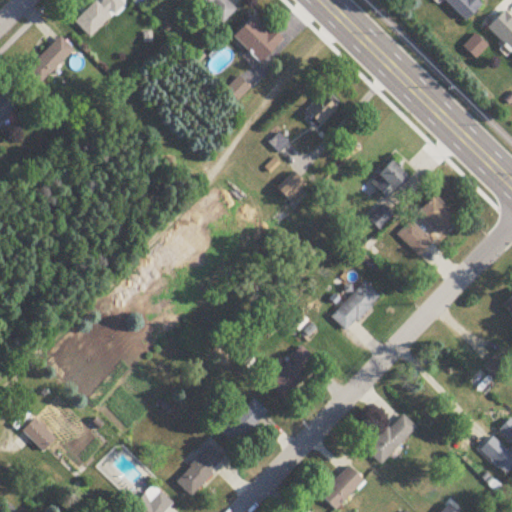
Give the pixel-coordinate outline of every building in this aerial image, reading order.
[(104,0),(99,6),(95,3),(75,23),(91,38),(127,2),(125,0),(104,0)] [(198,0),(223,25),(238,9),(228,0),(198,0)] [(443,0),(466,22),(481,7),(474,0),(443,0)] [(511,53),(511,19),(505,12),(488,29),(511,53)] [(233,38),(260,65),(281,43),(255,17),(233,38)] [(74,52),(60,38),(26,71),(40,85),(74,52)] [(238,101),(249,90),(239,79),(228,90),(238,101)] [(0,124),(23,101),(9,88),(0,96),(0,124)] [(321,129),(337,111),(321,96),(305,113),(321,129)] [(386,201),(407,180),(391,164),(370,185),(386,201)] [(305,187),(295,177),(278,193),(288,204),(305,187)] [(457,220),(435,198),(417,216),(439,238),(457,220)] [(380,232),(393,218),(382,207),(369,221),(380,232)] [(419,258),(432,245),(411,223),(397,237),(419,258)] [(330,320),(346,334),(379,299),(364,285),(330,320)] [(511,298),(503,306),(511,316),(511,298)] [(316,362),(300,348),(266,387),(282,400),(316,362)] [(268,415),(253,401),(220,434),(235,449),(268,415)] [(416,430),(401,415),(365,452),(380,467),(416,430)] [(56,442),(34,420),(22,433),(44,455),(56,442)] [(492,438),(480,451),(506,476),(511,470),(511,422),(510,420),(498,432),(511,444),(511,446),(507,452),(492,438)] [(175,484),(189,498),(223,463),(209,449),(175,484)] [(320,497),(334,511),(336,511),(364,484),(349,469),(320,497)] [(172,511),(175,509),(152,487),(132,509),(134,511),(172,511)]
